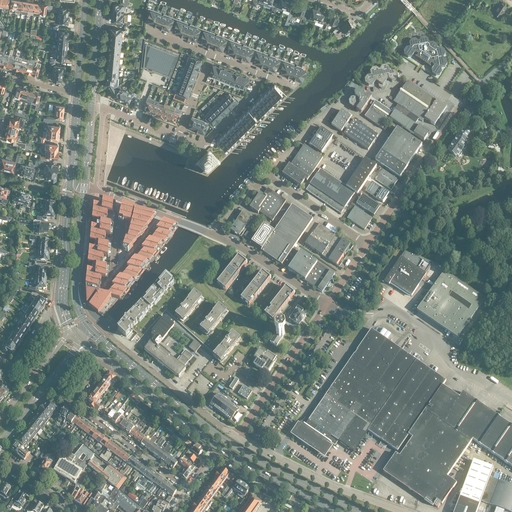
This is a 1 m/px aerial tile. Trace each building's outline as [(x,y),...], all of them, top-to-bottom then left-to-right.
[(21,13),(27,14),(27,10),(29,2),(26,1),(26,0),(24,0),(24,1),(23,1),(21,13)] [(113,4),(113,13),(124,14),(124,11),(123,11),(124,6),(127,6),(128,3),(128,0),(121,0),(121,2),(122,2),(122,4),(114,4),(114,5),(113,4)] [(265,2),(264,6),(270,8),(271,5),(269,11),(272,12),(274,6),(275,2),(273,1),(273,0),(265,0),(265,2)] [(280,0),(278,7),(283,9),(286,0),(280,0)] [(291,0),(286,0),(283,9),(289,11),(293,1),(291,0)] [(501,2),(494,13),(500,16),(504,9),(505,10),(507,6),(501,2)] [(39,12),(39,16),(45,17),(45,13),(47,4),(46,4),(45,4),(44,3),(43,4),(41,3),(39,12)] [(292,13),(289,22),(293,23),(296,17),(295,17),(295,16),(302,19),(299,25),(302,27),(302,26),(306,17),(303,16),(304,13),(306,9),(305,9),(306,5),(300,3),(296,14),(293,12),(292,13)] [(47,8),(46,14),(50,14),(50,9),(59,10),(58,15),(68,16),(69,12),(67,12),(68,9),(65,9),(65,8),(59,8),(59,6),(51,5),(48,4),(47,8)] [(148,8),(147,15),(149,16),(148,17),(149,18),(148,21),(152,23),(157,11),(148,8)] [(309,18),(315,21),(319,10),(313,8),(309,18)] [(315,21),(314,23),(320,26),(319,28),(322,29),(323,28),(325,22),(326,19),(323,18),(325,12),(319,10),(315,21)] [(157,11),(152,23),(153,23),(153,24),(154,24),(156,25),(157,23),(158,23),(161,14),(161,13),(157,11)] [(125,14),(124,14),(113,13),(112,20),(118,21),(119,22),(123,22),(123,21),(124,21),(124,18),(125,18),(125,14)] [(162,15),(159,24),(160,24),(159,26),(161,27),(162,27),(163,27),(164,27),(168,15),(164,13),(163,15),(162,15)] [(335,26),(336,24),(339,25),(340,24),(337,23),(339,19),(338,19),(338,17),(332,14),(329,22),(332,23),(332,25),(335,26)] [(55,15),(55,19),(58,19),(58,22),(61,22),(61,23),(64,23),(69,23),(69,20),(68,20),(68,16),(58,15),(55,15)] [(168,15),(164,27),(168,29),(170,26),(171,24),(173,25),(176,18),(168,15)] [(176,18),(173,25),(175,26),(175,28),(174,31),(179,33),(183,21),(176,18)] [(340,28),(338,26),(338,27),(333,31),(335,33),(337,31),(339,34),(342,31),(344,29),(345,30),(344,31),(347,34),(355,27),(354,26),(355,25),(353,23),(352,24),(349,20),(342,27),(340,28)] [(183,21),(179,33),(180,33),(180,34),(181,34),(183,35),(183,33),(185,34),(188,24),(188,23),(183,21)] [(189,25),(186,34),(187,34),(186,36),(188,37),(189,37),(190,37),(195,25),(190,24),(190,25),(189,25)] [(195,25),(190,37),(195,39),(196,36),(197,36),(197,34),(200,35),(202,28),(195,25)] [(53,26),(52,37),(67,38),(68,39),(68,34),(67,34),(68,31),(58,31),(58,30),(58,27),(53,26)] [(111,28),(111,36),(122,37),(122,32),(125,33),(125,30),(119,29),(114,28),(114,29),(111,28)] [(202,28),(200,35),(202,36),(201,38),(202,38),(201,41),(206,43),(210,31),(202,28)] [(210,31),(206,43),(207,43),(206,44),(208,44),(207,45),(209,45),(210,43),(211,44),(215,35),(210,33),(210,31)] [(216,35),(212,44),(213,45),(213,47),(214,47),(215,47),(216,47),(217,47),(221,36),(217,34),(216,35)] [(221,36),(217,47),(222,49),(223,46),(224,46),(224,45),(226,46),(229,39),(221,36)] [(52,37),(51,40),(55,41),(55,40),(57,40),(57,44),(66,45),(67,45),(68,42),(67,42),(67,38),(52,37)] [(437,50),(436,46),(433,44),(429,44),(428,40),(425,38),(421,39),(419,42),(415,40),(411,41),(409,44),(410,48),(406,49),(404,52),(405,56),(408,58),(412,58),(414,54),(416,54),(418,55),(417,56),(418,59),(421,61),(423,61),(424,61),(425,64),(428,66),(431,65),(431,64),(434,66),(434,68),(432,71),(432,75),(436,77),(440,76),(442,73),(441,69),(445,68),(447,65),(446,61),(443,59),(443,58),(445,55),(445,51),(441,49),(437,50)] [(228,46),(226,52),(230,53),(235,41),(229,39),(226,46),(228,46)] [(153,72),(170,78),(180,53),(144,40),(141,67),(147,69),(148,70),(153,72)] [(236,41),(231,54),(238,56),(242,44),(241,44),(241,43),(236,41)] [(242,44),(238,56),(243,58),(248,46),(243,44),(243,45),(242,44)] [(249,46),(244,59),(250,61),(252,55),(253,56),(256,49),(249,46)] [(8,57),(6,66),(9,67),(10,68),(11,67),(12,68),(14,59),(15,56),(12,56),(13,50),(11,49),(9,55),(8,57)] [(254,56),(252,62),(258,64),(263,52),(256,49),(253,56),(254,56)] [(263,52),(258,64),(264,66),(269,54),(268,54),(268,53),(263,52)] [(3,53),(0,62),(0,64),(6,66),(8,57),(9,55),(5,54),(3,53)] [(269,55),(265,67),(270,69),(275,56),(270,54),(270,55),(269,55)] [(14,59),(12,68),(18,69),(21,61),(22,57),(15,56),(14,59)] [(195,58),(189,56),(187,61),(199,65),(200,64),(201,64),(202,61),(201,61),(201,60),(197,59),(195,58)] [(275,56),(270,69),(276,71),(278,65),(280,66),(282,59),(275,56)] [(21,61),(18,69),(21,70),(22,71),(23,71),(24,71),(27,63),(28,59),(22,57),(21,61)] [(27,63),(24,71),(31,73),(33,65),(34,60),(28,58),(28,59),(27,63)] [(33,65),(31,73),(37,75),(38,72),(40,73),(41,69),(39,68),(39,66),(40,63),(36,62),(37,59),(35,58),(33,65)] [(281,66),(279,72),(285,74),(290,62),(282,59),(280,66),(281,66)] [(199,65),(187,61),(185,66),(197,71),(198,69),(199,69),(200,66),(199,66),(199,65)] [(54,65),(53,72),(63,73),(63,69),(64,69),(65,66),(60,66),(60,65),(57,65),(54,65),(55,62),(50,62),(49,65),(54,65)] [(120,63),(108,62),(108,69),(119,70),(119,66),(122,66),(123,64),(120,63)] [(290,62),(285,74),(291,77),(295,64),(294,64),(295,64),(290,62)] [(296,65),(291,77),(296,79),(301,66),(297,64),(296,65)] [(218,67),(213,65),(212,68),(210,68),(210,70),(211,71),(209,76),(214,78),(218,67)] [(185,66),(183,71),(195,76),(195,75),(196,76),(197,73),(196,72),(197,71),(185,66)] [(219,67),(218,67),(214,78),(219,80),(218,81),(219,81),(223,69),(222,68),(222,67),(219,66),(219,67)] [(301,66),(296,79),(303,81),(307,69),(302,67),(302,66),(301,66)] [(365,80),(365,84),(369,87),(373,86),(375,82),(377,82),(379,84),(378,84),(379,88),(382,89),(385,89),(387,86),(386,83),(385,82),(387,80),(389,80),(392,82),(396,81),(398,78),(397,74),(394,72),(390,73),(390,72),(389,69),(386,66),(382,67),(380,70),(379,70),(376,68),(372,69),(370,72),(371,76),(367,77),(365,80)] [(224,69),(223,69),(219,81),(224,83),(229,71),(227,70),(227,69),(224,68),(224,69)] [(230,71),(229,71),(224,83),(229,85),(234,73),(233,72),(233,71),(231,70),(230,71)] [(183,71),(181,76),(193,81),(194,79),(195,79),(196,76),(195,76),(183,71)] [(235,73),(234,73),(229,85),(234,87),(239,75),(238,74),(239,73),(236,72),(235,73)] [(239,75),(234,87),(239,89),(244,77),(242,76),(242,75),(240,74),(239,75)] [(107,76),(107,79),(106,86),(110,86),(112,88),(114,87),(118,84),(118,77),(107,76)] [(182,77),(180,81),(191,86),(191,85),(192,86),(193,83),(192,83),(193,81),(181,76),(182,77)] [(246,77),(244,77),(239,89),(240,88),(245,90),(249,79),(248,78),(249,77),(246,76),(246,77)] [(114,87),(112,88),(113,90),(111,95),(115,97),(115,99),(118,100),(119,98),(122,89),(120,88),(121,85),(123,85),(125,83),(125,81),(121,83),(122,83),(114,88),(114,87)] [(191,86),(180,81),(178,86),(177,86),(189,91),(190,89),(191,89),(192,87),(191,86)] [(437,101),(433,99),(408,81),(395,100),(390,97),(389,99),(398,105),(394,110),(395,111),(393,114),(390,118),(406,129),(424,141),(427,136),(429,136),(429,134),(428,133),(407,119),(410,114),(423,122),(425,119),(434,126),(446,107),(437,101)] [(193,157),(190,164),(198,168),(204,174),(212,170),(219,163),(286,96),(274,83),(249,108),(206,149),(209,152),(208,152),(200,159),(200,160),(193,157)] [(177,86),(175,91),(187,96),(187,95),(189,96),(190,93),(188,93),(189,91),(177,86)] [(15,95),(14,98),(19,99),(20,99),(20,96),(23,89),(17,87),(15,95)] [(118,100),(124,102),(124,100),(128,90),(122,88),(122,89),(119,98),(118,100)] [(19,99),(19,100),(25,102),(26,98),(28,90),(28,89),(26,89),(25,89),(23,89),(20,96),(20,99),(19,99)] [(26,98),(25,102),(31,103),(32,100),(34,92),(32,91),(31,90),(30,90),(29,90),(28,90),(26,98)] [(124,100),(124,102),(127,103),(128,102),(130,102),(134,92),(128,90),(124,100)] [(130,102),(129,104),(130,104),(130,106),(132,107),(133,106),(136,107),(140,97),(143,91),(142,91),(140,90),(138,94),(137,94),(134,92),(130,102)] [(349,102),(349,106),(353,108),(357,107),(358,108),(356,111),(360,113),(361,113),(362,113),(372,97),(367,94),(366,97),(364,96),(365,96),(364,92),(360,90),(357,91),(354,94),(355,98),(351,99),(349,102)] [(32,100),(31,103),(36,105),(35,109),(38,110),(38,109),(40,103),(40,101),(38,100),(40,94),(34,92),(32,100)] [(225,97),(233,105),(237,101),(234,99),(235,98),(233,96),(232,97),(229,93),(225,97)] [(225,96),(221,100),(229,109),(230,108),(231,108),(233,106),(232,106),(233,105),(225,97),(225,96)] [(146,100),(143,109),(149,111),(153,99),(148,97),(146,100)] [(153,99),(149,111),(154,113),(158,104),(158,102),(159,101),(153,99),(154,99),(153,99)] [(217,104),(225,113),(225,112),(226,113),(228,111),(227,110),(229,109),(221,100),(217,104)] [(375,101),(365,117),(383,129),(386,125),(385,125),(386,124),(390,118),(393,114),(386,109),(389,104),(387,102),(384,107),(375,101)] [(154,113),(154,114),(159,116),(163,107),(164,104),(158,102),(158,104),(154,113)] [(163,107),(159,116),(165,118),(170,105),(164,103),(164,104),(163,107)] [(216,103),(212,107),(221,117),(223,115),(223,116),(225,114),(225,113),(217,104),(216,103)] [(170,105),(165,118),(171,120),(175,107),(170,105)] [(175,107),(171,120),(176,122),(181,109),(175,107)] [(212,107),(208,111),(209,112),(217,120),(218,120),(219,121),(221,119),(220,118),(221,117),(212,107)] [(341,111),(335,121),(331,126),(341,133),(344,128),(347,130),(344,134),(369,151),(379,136),(354,119),(352,123),(349,121),(351,118),(341,111)] [(209,112),(205,116),(213,124),(214,124),(215,125),(217,123),(216,122),(217,120),(209,112)] [(192,116),(188,126),(189,127),(188,128),(191,129),(192,128),(193,128),(197,118),(192,116)] [(41,117),(40,121),(45,121),(45,124),(47,124),(46,131),(58,132),(59,128),(60,128),(60,127),(60,126),(59,125),(52,125),(53,122),(47,121),(48,118),(41,117)] [(8,122),(8,123),(9,124),(8,125),(18,127),(21,127),(24,123),(23,119),(19,118),(18,120),(17,120),(17,119),(12,118),(12,119),(10,118),(9,121),(8,122)] [(197,118),(193,128),(195,129),(195,130),(198,131),(198,130),(199,131),(203,120),(197,118)] [(203,120),(199,131),(204,133),(205,129),(206,130),(207,127),(206,127),(208,122),(203,120)] [(7,127),(7,128),(7,129),(7,131),(17,133),(20,134),(20,131),(17,131),(18,127),(8,125),(8,127),(7,127)] [(450,151),(448,153),(455,158),(457,156),(458,157),(459,157),(460,157),(462,154),(462,153),(464,150),(465,150),(467,147),(466,146),(465,145),(468,141),(465,139),(467,137),(464,135),(469,127),(467,125),(463,131),(462,130),(460,132),(461,133),(461,134),(462,135),(461,137),(459,136),(449,151),(450,151)] [(321,128),(315,137),(327,145),(333,137),(321,128)] [(392,136),(381,151),(406,168),(422,145),(397,128),(395,131),(392,136)] [(6,133),(6,134),(6,135),(6,138),(8,138),(8,139),(13,140),(14,139),(15,140),(14,146),(25,149),(26,143),(17,142),(18,138),(16,138),(17,133),(7,131),(7,132),(6,133)] [(313,138),(308,145),(311,146),(318,151),(322,153),(327,145),(315,137),(314,138),(313,138)] [(317,166),(323,158),(304,145),(291,165),(289,164),(282,174),(300,187),(305,180),(307,182),(317,166)] [(41,155),(40,158),(46,159),(46,156),(57,157),(58,157),(58,156),(58,155),(57,154),(57,151),(46,150),(45,154),(45,156),(41,155)] [(376,159),(375,160),(400,177),(403,173),(405,174),(406,174),(406,173),(409,170),(406,168),(381,151),(376,159)] [(6,156),(5,159),(2,158),(0,166),(0,168),(6,169),(9,156),(6,156)] [(9,157),(6,169),(12,171),(13,170),(14,168),(13,167),(14,165),(15,165),(15,163),(14,162),(15,161),(11,160),(12,157),(9,156),(9,157)] [(28,165),(25,174),(28,175),(28,176),(30,177),(31,176),(33,172),(34,172),(35,167),(34,167),(34,166),(38,167),(39,162),(39,160),(36,159),(35,164),(32,163),(32,162),(29,161),(28,165)] [(358,194),(376,166),(365,159),(346,186),(321,169),(306,190),(341,214),(345,208),(344,208),(355,192),(358,194)] [(43,170),(56,172),(56,171),(57,170),(57,169),(57,168),(57,165),(55,165),(55,163),(49,162),(48,164),(46,164),(46,167),(44,167),(43,170)] [(21,169),(19,173),(20,173),(20,174),(22,175),(23,174),(25,174),(28,165),(24,164),(24,165),(21,164),(20,168),(21,169)] [(55,179),(56,172),(43,170),(37,170),(35,176),(38,177),(40,173),(43,173),(45,173),(45,178),(50,178),(50,179),(55,179)] [(376,176),(374,179),(376,180),(375,180),(391,191),(394,187),(393,187),(398,180),(382,170),(377,177),(376,176)] [(379,200),(383,203),(389,194),(383,190),(383,189),(372,182),(365,192),(379,201),(379,200)] [(286,201),(267,189),(263,195),(260,193),(250,209),(258,214),(259,213),(272,222),(286,201)] [(3,190),(0,199),(0,200),(2,201),(1,203),(6,205),(7,201),(6,201),(7,196),(8,196),(10,192),(5,191),(6,191),(3,190)] [(14,198),(13,202),(17,204),(20,205),(22,195),(20,195),(20,194),(18,193),(17,194),(16,194),(15,199),(14,198)] [(22,195),(20,205),(23,206),(22,207),(26,208),(27,206),(28,206),(29,202),(27,202),(28,197),(28,196),(26,195),(25,196),(22,195)] [(363,195),(357,204),(374,216),(380,207),(363,195)] [(94,203),(86,285),(87,305),(89,306),(98,313),(112,297),(120,299),(124,295),(126,295),(130,290),(128,290),(136,280),(139,276),(141,277),(145,272),(143,271),(154,258),(155,258),(159,254),(158,253),(169,240),(170,240),(174,235),(173,235),(178,228),(175,227),(176,226),(164,222),(163,223),(162,223),(158,221),(156,220),(154,220),(153,219),(155,216),(136,211),(135,214),(134,214),(135,208),(123,205),(122,210),(113,208),(114,202),(100,199),(99,204),(94,203)] [(41,201),(41,206),(44,206),(44,210),(53,211),(55,210),(55,208),(54,207),(54,204),(51,204),(51,203),(47,203),(45,203),(45,201),(42,201),(41,201)] [(252,243),(256,246),(262,250),(261,251),(282,266),(313,219),(292,205),(274,232),(264,225),(252,243)] [(372,219),(355,207),(347,219),(364,230),(372,219)] [(44,210),(43,218),(46,218),(46,219),(50,219),(53,219),(53,216),(54,215),(54,213),(53,212),(53,211),(44,210)] [(243,212),(237,221),(246,227),(248,229),(254,219),(243,212)] [(27,220),(19,219),(18,225),(33,226),(36,226),(36,230),(39,230),(39,234),(43,235),(43,233),(48,234),(48,230),(50,230),(51,226),(40,225),(40,222),(37,222),(33,221),(33,222),(27,221),(27,220)] [(246,227),(237,221),(230,231),(239,237),(241,234),(249,239),(253,233),(249,230),(245,235),(242,233),(246,227)] [(319,224),(312,234),(346,257),(353,247),(319,224)] [(312,234),(305,245),(339,268),(346,257),(312,234)] [(29,236),(29,241),(36,241),(35,247),(49,248),(49,242),(47,242),(48,241),(42,241),(40,241),(40,237),(29,236)] [(288,270),(322,293),(335,275),(301,252),(288,270)] [(401,258),(384,283),(389,286),(391,283),(395,285),(394,285),(395,286),(399,288),(398,288),(399,289),(399,288),(403,291),(404,291),(407,293),(407,294),(408,294),(411,296),(411,297),(419,286),(418,285),(421,280),(422,280),(425,276),(434,263),(410,254),(405,252),(401,258)] [(48,255),(36,254),(35,261),(32,261),(32,264),(37,264),(37,260),(40,261),(46,262),(46,261),(48,261),(48,255)] [(236,261),(217,284),(225,291),(244,268),(245,266),(237,260),(236,261)] [(34,268),(34,275),(36,275),(46,276),(47,269),(44,269),(44,268),(37,268),(34,268)] [(421,306),(417,312),(458,339),(483,302),(486,298),(446,271),(422,305),(423,306),(423,307),(421,306)] [(260,276),(241,300),(249,306),(268,283),(269,282),(261,275),(260,276)] [(165,276),(117,329),(135,345),(166,311),(214,354),(213,356),(221,363),(240,340),(232,333),(225,342),(220,338),(212,330),(227,313),(219,306),(205,323),(192,312),(202,299),(194,293),(185,303),(170,290),(175,285),(165,276)] [(35,281),(35,285),(34,285),(34,288),(29,287),(29,290),(36,292),(36,289),(42,289),(45,289),(46,282),(35,281)] [(283,292),(264,315),(273,322),(292,298),(291,298),(292,297),(284,291),(283,292)] [(34,299),(32,303),(43,310),(45,306),(44,306),(46,301),(43,299),(42,301),(37,298),(38,296),(32,294),(31,297),(34,299)] [(26,307),(38,315),(40,312),(41,313),(43,310),(32,303),(30,306),(26,304),(25,306),(26,307)] [(5,306),(1,314),(6,316),(10,308),(5,306)] [(299,326),(300,325),(301,325),(302,323),(302,322),(306,316),(301,313),(304,310),(298,306),(289,319),(299,326)] [(27,311),(25,314),(35,321),(37,318),(36,317),(38,315),(26,307),(25,309),(27,311)] [(22,316),(20,319),(31,326),(32,323),(33,324),(35,321),(25,314),(23,317),(22,316)] [(167,318),(155,332),(152,336),(155,338),(152,342),(152,341),(151,342),(151,341),(149,344),(148,345),(149,345),(148,346),(145,350),(146,351),(145,351),(158,362),(160,363),(159,364),(161,366),(162,365),(177,377),(177,376),(179,378),(186,369),(184,367),(187,363),(192,357),(186,351),(177,362),(170,356),(171,356),(158,346),(175,324),(167,318)] [(20,322),(18,325),(28,332),(30,329),(29,328),(31,326),(20,319),(19,321),(20,322)] [(15,324),(12,329),(15,331),(23,337),(25,334),(26,335),(28,332),(18,325),(15,324)] [(275,335),(270,343),(276,347),(281,339),(282,339),(283,337),(284,335),(285,335),(285,334),(284,334),(283,332),(284,331),(283,331),(281,330),(281,329),(281,330),(279,330),(278,330),(277,330),(278,331),(277,333),(276,332),(275,335)] [(389,338),(391,332),(382,329),(380,334),(389,338)] [(371,330),(357,350),(387,371),(401,350),(371,330)] [(13,333),(10,336),(20,343),(22,340),(22,339),(23,337),(15,331),(14,333),(13,333)] [(9,341),(8,343),(16,348),(18,346),(20,343),(10,336),(8,340),(9,341)] [(194,341),(189,348),(195,353),(201,346),(194,341)] [(4,348),(3,350),(6,352),(7,351),(12,354),(13,353),(14,351),(16,348),(8,343),(6,345),(5,344),(3,348),(4,348)] [(265,354),(260,350),(254,358),(258,360),(254,365),(262,371),(263,369),(269,373),(274,365),(273,364),(276,358),(268,353),(266,355),(265,355),(265,354)] [(357,350),(349,363),(379,384),(387,371),(357,350)] [(379,384),(367,400),(382,410),(379,415),(393,425),(409,435),(423,414),(413,407),(436,374),(401,350),(387,371),(379,384)] [(349,363),(337,379),(367,400),(379,384),(349,363)] [(105,377),(106,377),(112,383),(116,378),(109,372),(105,377)] [(436,374),(413,407),(423,414),(425,411),(443,386),(446,381),(436,374)] [(112,383),(106,377),(102,382),(109,387),(112,383)] [(236,378),(230,388),(233,390),(239,380),(236,378)] [(331,388),(327,394),(372,425),(379,415),(382,410),(367,400),(337,379),(331,388)] [(1,384),(0,385),(0,390),(6,396),(9,393),(8,393),(8,392),(10,389),(5,385),(4,382),(2,383),(2,384),(1,384)] [(102,382),(98,387),(105,392),(109,387),(102,382)] [(244,386),(238,394),(247,400),(253,392),(244,386)] [(459,398),(443,386),(425,411),(442,423),(459,398)] [(98,387),(95,392),(103,398),(105,396),(107,394),(105,392),(98,387)] [(95,392),(91,396),(98,402),(100,399),(101,401),(103,398),(95,392)] [(463,393),(459,398),(442,423),(471,443),(473,440),(478,444),(477,444),(479,445),(498,417),(463,393)] [(141,402),(132,394),(129,398),(138,405),(141,402)] [(239,410),(218,394),(210,404),(231,420),(239,410)] [(368,431),(372,425),(327,394),(309,421),(311,422),(308,428),(301,423),(293,435),(320,453),(328,441),(331,436),(354,451),(368,431)] [(100,405),(97,403),(98,402),(91,396),(87,401),(90,403),(89,405),(94,409),(94,408),(101,414),(106,408),(103,405),(102,405),(101,404),(100,405)] [(48,402),(43,407),(52,414),(56,409),(53,406),(51,404),(48,402)] [(137,407),(145,413),(148,409),(141,402),(137,407)] [(113,410),(107,419),(111,422),(116,416),(118,413),(119,412),(121,409),(117,406),(116,406),(113,410)] [(43,407),(39,412),(40,413),(48,419),(52,414),(43,407)] [(72,413),(63,409),(58,421),(60,422),(64,424),(67,419),(68,419),(72,413)] [(110,411),(108,409),(103,416),(107,419),(113,410),(112,409),(110,411)] [(450,472),(471,443),(442,423),(425,411),(423,414),(409,435),(412,438),(409,444),(450,472)] [(116,416),(111,422),(115,425),(122,416),(123,415),(119,412),(118,413),(116,416)] [(36,417),(45,425),(49,420),(48,419),(40,413),(38,415),(37,414),(36,416),(36,417)] [(70,425),(77,417),(72,413),(68,419),(67,419),(64,424),(66,424),(67,423),(70,425)] [(372,425),(368,431),(382,441),(381,442),(382,444),(384,446),(386,446),(387,444),(398,451),(409,435),(393,425),(379,415),(372,425)] [(122,416),(115,425),(119,428),(126,419),(122,416)] [(32,422),(41,430),(45,425),(36,417),(34,420),(33,419),(32,421),(32,422)] [(81,420),(77,417),(70,425),(73,427),(71,430),(70,429),(68,431),(71,433),(72,431),(75,428),(81,420)] [(511,426),(498,417),(479,445),(481,447),(482,446),(491,453),(494,456),(495,455),(504,462),(506,463),(511,453),(511,426)] [(126,420),(126,419),(119,428),(120,428),(125,432),(131,424),(129,422),(127,425),(124,422),(126,420)] [(85,423),(81,420),(75,428),(77,430),(79,428),(81,429),(85,423)] [(28,427),(37,434),(41,430),(32,422),(30,424),(29,424),(28,426),(28,427)] [(136,425),(132,422),(131,424),(125,432),(129,435),(136,425)] [(89,426),(85,423),(81,429),(82,430),(81,433),(83,434),(89,426)] [(137,425),(136,425),(129,435),(133,438),(141,428),(139,426),(137,428),(136,427),(137,425)] [(93,429),(89,426),(83,434),(85,436),(86,434),(89,435),(93,429)] [(24,432),(33,439),(37,434),(28,427),(26,429),(25,429),(24,430),(24,432)] [(141,428),(133,438),(137,441),(141,435),(139,434),(141,431),(142,431),(143,430),(140,429),(141,428)] [(143,437),(141,435),(137,441),(141,444),(145,439),(152,430),(150,428),(143,437)] [(97,432),(93,429),(89,435),(90,437),(89,439),(91,440),(97,432)] [(67,434),(61,430),(56,436),(61,440),(67,434)] [(20,435),(20,437),(29,444),(33,439),(24,432),(22,434),(21,434),(20,435)] [(101,435),(97,432),(91,440),(93,442),(94,440),(96,441),(101,435)] [(156,433),(155,435),(145,448),(149,451),(153,445),(151,443),(158,435),(156,433)] [(147,440),(145,439),(141,444),(141,445),(145,448),(155,435),(153,434),(150,437),(147,440)] [(98,443),(95,447),(97,448),(99,446),(105,438),(101,435),(96,441),(98,443)] [(17,441),(16,442),(24,448),(26,445),(28,446),(29,444),(20,437),(19,439),(18,439),(16,440),(17,441)] [(109,441),(105,438),(99,446),(101,448),(102,446),(105,447),(109,441)] [(153,445),(149,451),(153,454),(163,440),(161,439),(158,443),(155,446),(153,445)] [(165,442),(163,440),(153,454),(157,457),(163,448),(161,447),(165,442)] [(109,441),(105,447),(106,448),(108,450),(106,452),(107,453),(104,456),(102,454),(100,457),(104,460),(115,445),(110,442),(109,441)] [(24,448),(16,442),(15,443),(14,443),(13,444),(13,445),(11,448),(11,450),(24,461),(30,453),(24,448)] [(197,444),(192,451),(198,456),(202,451),(200,449),(201,447),(197,444)] [(450,472),(409,444),(400,457),(396,454),(383,472),(388,475),(388,474),(392,476),(391,478),(396,481),(397,479),(400,482),(400,483),(404,487),(405,485),(409,488),(408,489),(409,488),(413,491),(412,492),(416,495),(417,494),(421,496),(420,498),(421,497),(425,499),(424,501),(429,504),(430,502),(433,505),(432,506),(433,506),(434,505),(438,508),(441,504),(442,505),(442,504),(441,503),(443,500),(445,501),(445,500),(444,499),(446,495),(448,496),(446,495),(449,491),(450,492),(451,492),(449,491),(452,487),(453,488),(456,484),(447,477),(450,472)] [(64,461),(61,459),(59,462),(57,465),(54,472),(67,480),(66,482),(69,484),(70,482),(74,484),(79,477),(80,477),(83,472),(87,465),(91,460),(95,454),(83,445),(74,457),(68,453),(65,458),(66,458),(64,461)] [(114,454),(119,448),(115,445),(104,460),(106,462),(111,456),(111,455),(112,453),(114,454)] [(165,449),(163,448),(157,457),(161,460),(170,448),(171,447),(168,445),(165,449)] [(123,452),(119,448),(114,454),(116,456),(114,458),(117,460),(123,452)] [(172,450),(170,448),(161,460),(165,463),(171,454),(172,454),(170,452),(172,450)] [(122,460),(127,454),(123,452),(117,460),(118,461),(120,459),(122,460)] [(173,456),(171,454),(165,463),(169,466),(178,453),(176,452),(173,456)] [(178,453),(169,466),(173,469),(178,463),(175,461),(178,458),(181,454),(179,452),(178,453)] [(131,458),(127,454),(122,460),(124,462),(122,465),(124,467),(127,463),(131,458)] [(191,455),(188,459),(191,462),(193,463),(196,459),(191,455)] [(189,470),(191,467),(189,465),(191,462),(188,459),(184,456),(179,463),(186,469),(189,470)] [(131,458),(127,463),(129,465),(123,472),(121,471),(120,473),(124,476),(136,460),(132,457),(131,458)] [(40,465),(39,467),(40,468),(40,469),(41,470),(40,470),(41,471),(42,472),(43,472),(43,471),(46,473),(48,470),(49,470),(54,463),(50,461),(49,462),(46,460),(42,465),(40,465)] [(92,461),(91,460),(87,465),(108,482),(116,489),(118,490),(127,479),(110,466),(105,472),(94,463),(95,462),(92,460),(92,461)] [(124,476),(126,477),(133,468),(135,469),(140,463),(136,460),(124,476)] [(473,461),(454,511),(476,511),(480,505),(481,502),(490,477),(493,468),(473,461)] [(133,477),(135,478),(144,466),(140,463),(135,469),(134,471),(136,473),(133,477)] [(186,479),(194,469),(195,467),(192,465),(191,467),(189,470),(186,469),(181,475),(186,479)] [(144,466),(135,478),(132,481),(135,482),(141,474),(143,475),(148,469),(144,466)] [(152,472),(148,469),(143,475),(145,477),(139,484),(141,486),(152,472)] [(226,479),(230,481),(233,483),(236,479),(234,477),(231,480),(228,477),(230,474),(229,474),(229,472),(229,471),(228,470),(227,471),(226,472),(222,469),(221,469),(220,471),(219,473),(226,479)] [(75,487),(68,498),(75,502),(79,494),(78,494),(80,490),(81,488),(80,487),(86,477),(87,475),(83,472),(80,477),(80,478),(76,485),(79,487),(78,489),(76,487),(75,487)] [(156,475),(152,472),(141,486),(143,487),(146,483),(147,482),(150,483),(156,475)] [(218,473),(215,477),(216,478),(223,483),(226,479),(219,473),(218,473)] [(149,493),(150,491),(160,478),(156,475),(150,483),(152,485),(147,491),(149,493)] [(511,511),(511,485),(490,477),(481,502),(506,511),(509,511),(508,511),(511,511)] [(164,481),(160,478),(150,491),(152,492),(157,486),(159,487),(164,481)] [(214,479),(212,482),(220,488),(223,483),(216,478),(214,480),(214,479)] [(159,496),(160,495),(168,484),(164,481),(159,487),(161,489),(157,495),(159,496)] [(236,491),(239,493),(245,484),(242,482),(241,483),(239,481),(233,490),(236,492),(236,491)] [(211,485),(209,487),(216,492),(220,488),(212,482),(210,484),(211,485)] [(5,484),(0,491),(0,495),(4,498),(4,499),(7,501),(9,497),(6,496),(11,488),(5,484)] [(168,484),(160,495),(162,496),(165,492),(167,494),(172,487),(168,484)] [(245,484),(239,493),(242,495),(241,496),(244,498),(250,489),(248,487),(245,484)] [(177,491),(172,487),(167,494),(170,496),(166,501),(169,503),(177,491)] [(207,488),(205,491),(213,496),(216,492),(209,487),(208,489),(207,488)] [(118,490),(116,489),(111,495),(110,496),(108,500),(106,499),(104,503),(103,503),(97,511),(109,511),(112,508),(114,505),(118,501),(115,499),(115,498),(120,492),(118,490)] [(78,494),(79,494),(75,502),(85,508),(89,501),(92,497),(89,495),(80,490),(78,494)] [(204,493),(203,495),(210,501),(213,496),(205,491),(204,493)] [(86,508),(88,510),(91,511),(98,500),(101,496),(96,492),(86,508)] [(118,501),(114,505),(117,508),(121,511),(126,511),(127,511),(135,511),(136,511),(140,508),(120,492),(115,498),(115,499),(118,501)] [(137,498),(131,493),(128,497),(134,502),(137,498)] [(11,499),(6,508),(9,510),(13,504),(14,505),(20,508),(22,506),(27,498),(21,494),(16,502),(11,499)] [(201,497),(199,500),(209,507),(212,502),(210,501),(203,495),(201,498),(201,497)] [(254,511),(262,503),(252,496),(240,511),(254,511)] [(161,511),(160,511),(163,511),(165,509),(166,510),(168,504),(163,501),(160,499),(159,501),(156,508),(161,511)] [(98,500),(91,511),(97,511),(103,503),(98,500)] [(198,502),(196,504),(206,511),(209,507),(199,500),(197,502),(198,502)] [(41,511),(44,507),(42,506),(38,503),(36,508),(33,506),(28,511),(41,511)]
